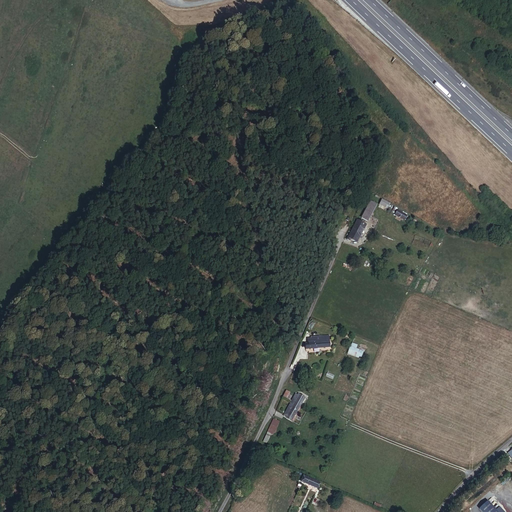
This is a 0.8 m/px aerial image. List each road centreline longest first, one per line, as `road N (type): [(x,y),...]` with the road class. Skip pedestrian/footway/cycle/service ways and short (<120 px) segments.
road 1 (unclassified): [(220,511),(343,234)]
road 2 (motorway): [(351,0),(511,151)]
road 3 (motorway): [(511,133),(369,0)]
